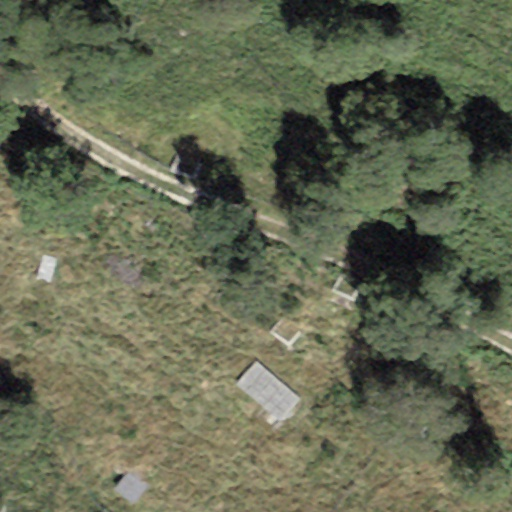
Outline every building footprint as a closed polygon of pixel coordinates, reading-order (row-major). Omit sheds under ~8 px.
[(190,181),(198,162),(175,153),(167,171),(190,181)] [(49,282),(54,260),(38,256),(32,278),(49,282)] [(285,351),(300,332),(279,316),(265,335),(285,351)] [(276,423),(296,399),(252,363),(233,386),(276,423)] [(131,505),(145,487),(124,472),(111,491),(131,505)]
